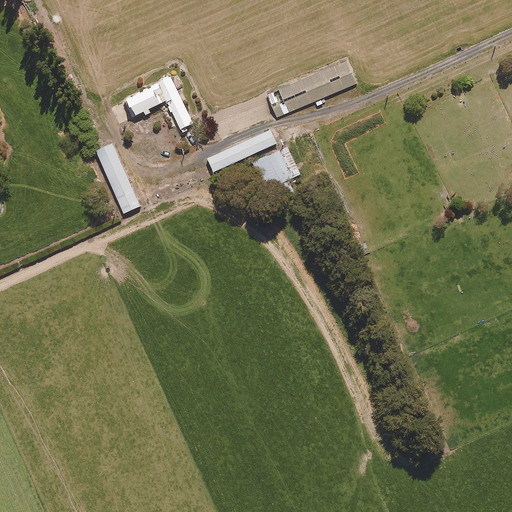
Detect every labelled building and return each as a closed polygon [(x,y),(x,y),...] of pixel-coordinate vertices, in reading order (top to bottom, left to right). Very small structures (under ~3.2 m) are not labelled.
[(277,117),(314,101),(317,106),(326,102),(324,97),(356,83),(346,58),(267,92),(277,117)] [(192,124),(169,76),(123,99),(132,118),(143,112),(145,117),(150,115),(148,111),(166,102),(182,135),(187,132),(185,128),(192,124)] [(276,143),(270,129),(207,157),(214,171),(276,143)] [(140,205),(112,141),(96,149),(123,212),(140,205)] [(296,194),(289,178),(300,173),(288,145),(254,161),(267,188),(283,181),(290,196),(296,194)]
